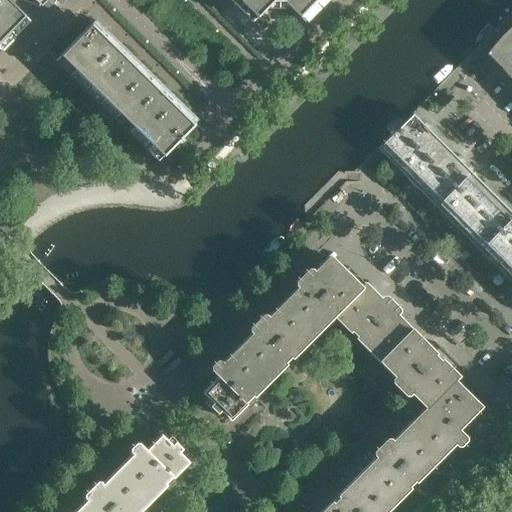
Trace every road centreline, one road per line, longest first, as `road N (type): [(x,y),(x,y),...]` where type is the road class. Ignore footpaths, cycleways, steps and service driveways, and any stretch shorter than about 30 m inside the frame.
road 1 (residential): [(511,356),(356,204),(47,511)]
road 2 (residential): [(511,416),(416,511)]
